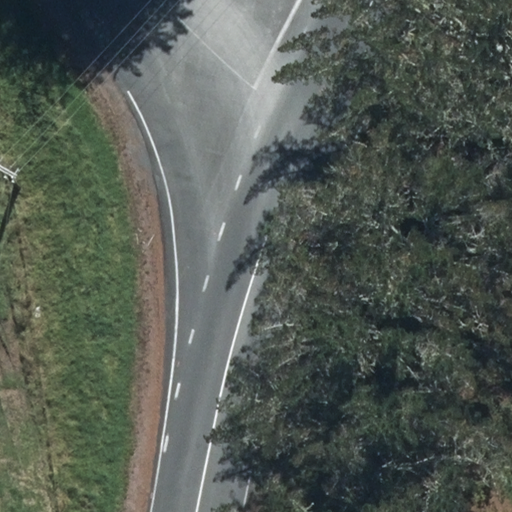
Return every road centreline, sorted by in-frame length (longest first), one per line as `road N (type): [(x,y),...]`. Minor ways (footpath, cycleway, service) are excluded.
road 1 (secondary): [(199,511),(256,238),(296,104)]
road 2 (unclassified): [(296,104),(244,86),(146,0)]
